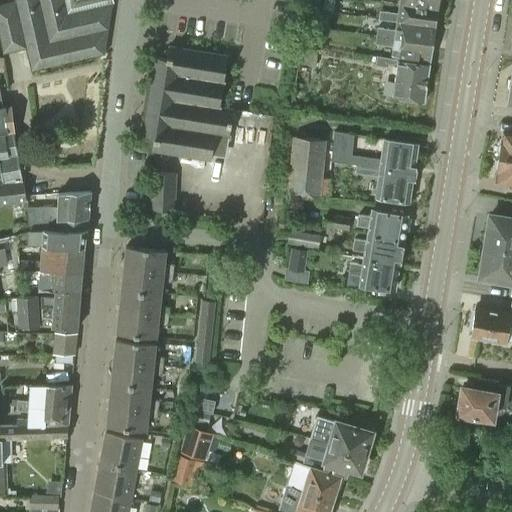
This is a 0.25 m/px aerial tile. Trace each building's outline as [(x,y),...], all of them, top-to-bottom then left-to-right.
[(15,0),(16,2),(0,5),(0,38),(3,52),(25,47),(31,70),(103,54),(111,0),(15,0)] [(319,0),(307,0),(306,8),(318,10),(319,0)] [(437,0),(399,0),(399,4),(437,9),(437,0)] [(399,4),(398,12),(379,10),(378,18),(397,21),(434,26),(437,9),(399,4)] [(318,10),(306,8),(304,24),(315,26),(318,10)] [(434,26),(397,21),(396,29),(377,26),(376,35),(432,43),(434,26)] [(315,26),(304,24),(301,44),(312,45),(315,26)] [(432,43),(376,35),(374,43),(393,46),(392,55),(429,60),(432,43)] [(229,134),(233,109),(219,106),(222,87),(228,55),(181,47),(168,45),(166,58),(152,56),(139,135),(153,137),(151,149),(157,150),(211,159),(215,131),(229,134)] [(316,68),(317,49),(304,48),(302,66),(316,68)] [(423,101),(429,63),(376,55),(375,65),(387,67),(388,63),(397,64),(392,97),(423,101)] [(0,133),(13,131),(10,106),(0,107),(0,133)] [(14,131),(13,131),(0,133),(0,182),(22,180),(14,131)] [(383,138),(380,158),(351,154),(354,133),(333,131),(332,141),(330,161),(336,162),(416,172),(417,166),(414,166),(417,143),(383,138)] [(511,132),(501,131),(499,143),(497,145),(496,150),(498,153),(497,155),(511,157),(511,132)] [(329,177),(321,176),(325,140),(297,136),(293,136),(286,191),(294,192),(327,196),(329,177)] [(495,169),(494,180),(493,183),(511,186),(511,157),(497,155),(497,159),(494,160),(493,166),(495,169)] [(336,162),(356,165),(355,173),(378,175),(376,197),(409,201),(412,179),(415,179),(416,172),(336,162)] [(175,210),(176,173),(154,172),(151,172),(149,210),(175,210)] [(22,180),(0,182),(0,204),(26,201),(25,194),(22,180)] [(31,194),(25,194),(26,201),(29,219),(43,218),(48,218),(88,215),(90,191),(57,193),(56,208),(32,208),(31,194)] [(371,209),(370,216),(358,214),(356,225),(369,226),(368,232),(403,238),(407,215),(371,209)] [(349,229),(351,218),(325,213),(323,224),(323,226),(349,231),(349,229)] [(511,217),(490,214),(487,230),(484,233),(483,240),(485,243),(485,245),(511,249),(511,217)] [(48,218),(47,230),(46,244),(58,246),(84,245),(87,218),(88,215),(48,218)] [(27,222),(12,225),(13,232),(28,230),(27,222)] [(0,273),(18,270),(17,244),(41,244),(41,243),(46,244),(47,230),(30,230),(16,234),(0,237),(0,273)] [(307,250),(318,252),(320,238),(289,232),(287,246),(292,247),(307,250)] [(368,232),(367,239),(354,237),(352,249),(365,251),(364,257),(401,263),(405,239),(403,239),(403,238),(368,232)] [(41,243),(41,244),(39,260),(35,259),(35,261),(23,261),(23,266),(39,266),(39,270),(81,272),(83,253),(84,245),(58,246),(46,244),(41,243)] [(126,245),(121,289),(160,293),(162,281),(172,282),(174,263),(164,262),(165,249),(126,245)] [(511,249),(485,245),(484,248),(481,250),(480,258),(482,261),(480,277),(511,282),(511,249)] [(292,247),(288,268),(304,270),(307,250),(292,247)] [(401,263),(364,257),(351,255),(348,273),(361,275),(360,282),(395,288),(399,264),(400,264),(401,263)] [(39,270),(39,266),(23,266),(23,280),(39,279),(38,289),(54,290),(79,291),(81,272),(39,270)] [(307,282),(309,271),(304,270),(288,268),(285,267),(284,279),(307,282)] [(121,289),(119,310),(116,332),(155,337),(157,323),(167,325),(169,306),(159,305),(160,293),(121,289)] [(79,291),(54,290),(54,297),(40,296),(41,307),(78,309),(79,291)] [(208,363),(215,300),(204,299),(201,299),(194,361),(197,362),(208,363)] [(39,301),(17,302),(20,334),(42,333),(39,301)] [(511,303),(509,312),(475,306),(473,320),(470,322),(469,329),(471,332),(471,335),(506,341),(509,324),(511,324),(511,303)] [(78,309),(41,307),(41,317),(52,318),(51,327),(76,328),(78,309)] [(75,354),(77,332),(54,332),(52,354),(75,354)] [(116,338),(111,382),(150,386),(151,373),(161,374),(163,356),(153,355),(155,342),(116,338)] [(111,382),(109,403),(106,425),(145,430),(146,416),(157,417),(159,399),(148,398),(150,386),(111,382)] [(496,393),(462,386),(462,390),(460,391),(461,393),(460,397),(459,398),(460,400),(457,402),(456,408),(458,411),(458,413),(492,419),(495,404),(505,406),(504,411),(511,411),(511,386),(509,386),(510,385),(498,383),(496,393)] [(17,400),(17,409),(27,410),(28,408),(69,407),(71,384),(29,384),(28,400),(17,400)] [(189,411),(211,415),(212,413),(214,403),(205,402),(207,392),(193,389),(189,411)] [(67,423),(69,407),(28,408),(27,410),(27,418),(15,418),(16,424),(0,423),(0,437),(1,438),(25,438),(66,437),(67,423)] [(186,424),(207,429),(209,417),(189,412),(186,424)] [(366,451),(372,431),(316,415),(309,438),(316,440),(329,444),(330,440),(366,451)] [(205,459),(214,434),(187,425),(179,450),(205,459)] [(105,431),(99,462),(136,468),(142,438),(105,431)] [(168,447),(169,438),(162,436),(160,446),(168,447)] [(360,471),(366,451),(330,440),(329,444),(316,440),(311,454),(305,452),(303,460),(348,474),(350,468),(360,471)] [(199,463),(177,457),(173,471),(170,482),(193,488),(199,463)] [(281,474),(278,482),(287,485),(288,483),(333,497),(339,476),(346,478),(348,474),(303,460),(298,477),(291,474),(290,476),(281,474)] [(99,462),(94,490),(130,498),(136,468),(99,462)] [(287,485),(278,482),(277,484),(287,487),(281,508),(294,511),(327,511),(333,497),(288,483),(287,485)] [(127,511),(130,498),(94,490),(89,511),(127,511)] [(159,501),(161,491),(150,490),(149,499),(159,501)] [(58,510),(59,495),(29,494),(29,509),(58,510)] [(146,511),(154,511),(156,505),(145,503),(144,511),(146,511)]
